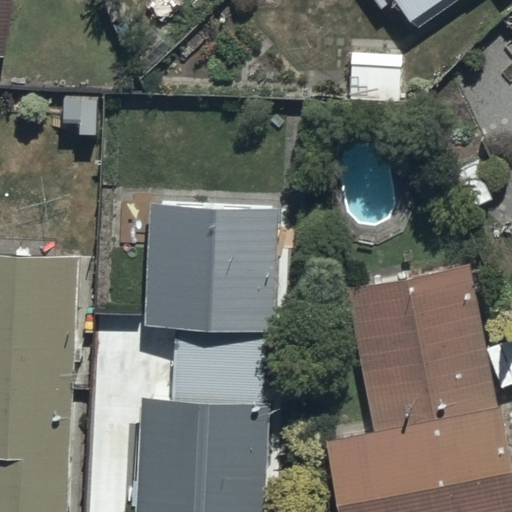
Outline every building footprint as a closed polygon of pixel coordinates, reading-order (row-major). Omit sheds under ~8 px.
[(0,0),(0,57),(8,58),(10,0),(0,0)] [(388,0),(411,34),(462,0),(388,0)] [(400,99),(401,51),(350,49),(349,98),(400,99)] [(139,511),(270,511),(286,204),(156,197),(149,326),(182,328),(179,396),(145,394),(139,511)] [(0,511),(72,511),(83,257),(0,253),(0,511)] [(332,444),(346,511),(511,511),(511,417),(478,262),(347,290),(379,434),(332,444)]
